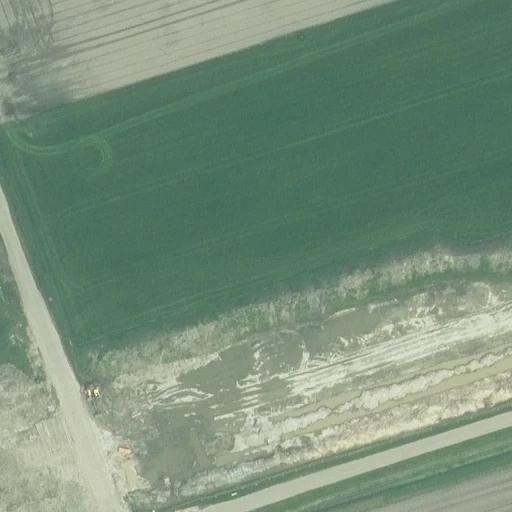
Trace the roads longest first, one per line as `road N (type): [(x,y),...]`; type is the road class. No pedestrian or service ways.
road 1 (unclassified): [(108,511),(0,211)]
road 2 (unclassified): [(216,511),(511,418)]
